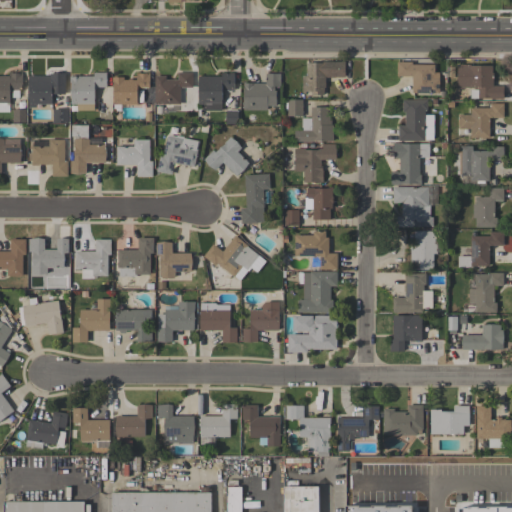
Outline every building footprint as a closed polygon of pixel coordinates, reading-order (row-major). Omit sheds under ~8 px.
[(345,77),(325,77),(325,87),(324,87),(324,95),(310,95),(310,91),(302,91),(302,75),(305,75),(305,62),(320,62),(320,61),(345,61),(345,77)] [(412,76),(396,76),(396,62),(412,62),(412,64),(434,65),(434,72),(438,72),(438,79),(439,79),(439,93),(412,93),(412,76)] [(457,65),(470,65),(493,65),(493,86),(503,86),(503,99),(490,99),(490,98),(470,98),(470,89),(478,90),(478,87),(470,87),(470,88),(457,88),(457,65)] [(0,103),(0,75),(8,76),(8,72),(22,72),(21,90),(9,90),(9,103),(0,103)] [(28,76),(50,76),(50,73),(55,73),(55,72),(60,72),(60,73),(65,73),(65,94),(52,94),(51,104),(35,104),(35,107),(28,107),(28,76)] [(93,76),(93,72),(106,72),(106,87),(94,87),(94,110),(77,110),(77,111),(70,111),(70,106),(77,106),(77,104),(71,104),(71,83),(69,83),(69,76),(93,76)] [(113,104),(113,82),(112,82),(112,77),(123,77),(123,80),(128,80),(128,79),(132,79),(132,80),(136,80),(136,72),(149,72),(149,87),(148,87),(148,88),(137,88),(137,104),(113,104)] [(166,76),(165,80),(177,80),(177,72),(192,73),(192,87),(180,87),(180,104),(154,104),(155,76),(166,76)] [(198,76),(221,76),(221,72),(233,72),(233,90),(221,90),(221,110),(205,110),(205,104),(198,104),(198,76)] [(243,110),(243,83),(265,83),(265,73),(280,73),(280,86),(274,86),(274,90),(276,90),(276,106),(266,106),(266,110),(243,110)] [(302,116),(287,116),(287,110),(282,110),(282,100),(286,100),(286,99),(302,99),(302,116)] [(398,126),(405,126),(405,112),(402,112),(402,99),(427,99),(427,109),(424,109),(424,112),(435,112),(435,121),(434,121),(434,139),(424,139),(424,140),(398,140),(398,126)] [(0,111),(7,112),(8,103),(0,102),(0,111)] [(470,138),(470,129),(458,129),(458,114),(470,114),(470,107),(489,107),(489,105),(490,105),(490,103),(503,103),(503,118),(489,118),(489,138),(470,138)] [(329,107),(329,120),(331,120),(331,125),(332,125),(333,141),(313,141),(313,142),(294,142),(294,130),(302,130),(301,118),(311,118),(310,107),(329,107)] [(26,122),(12,122),(12,109),(26,109),(26,122)] [(68,109),(68,123),(53,123),(52,109),(68,109)] [(237,110),(237,124),(225,124),(225,111),(237,110)] [(86,163),(86,173),(78,175),(70,174),(70,160),(73,160),(73,157),(74,157),(74,147),(73,147),(73,139),(74,139),(74,136),(71,136),(71,125),(87,125),(87,139),(89,139),(89,144),(105,144),(106,154),(105,163),(86,163)] [(159,156),(162,157),(167,136),(168,136),(168,135),(198,141),(197,149),(194,167),(174,162),(171,175),(156,171),(159,156)] [(222,162),(214,170),(203,159),(212,150),(215,152),(224,143),(223,143),(230,137),(236,141),(241,147),(237,152),(249,163),(243,170),(235,176),(222,162)] [(0,138),(4,139),(19,139),(20,144),(21,154),(19,163),(1,163),(1,173),(0,173),(0,138)] [(64,161),(68,161),(68,176),(52,176),(52,164),(39,164),(39,165),(31,165),(31,146),(33,146),(33,141),(48,141),(48,139),(64,139),(64,161)] [(149,161),(152,161),(152,177),(136,177),(136,165),(116,165),(116,146),(133,146),(133,140),(149,140),(149,161)] [(428,157),(419,157),(419,174),(421,174),(421,184),(417,184),(400,183),(400,185),(390,184),(391,171),(397,171),(397,172),(399,172),(399,158),(393,158),(393,143),(402,143),(429,143),(428,157)] [(303,182),(303,171),(294,171),(294,148),(305,148),(305,149),(318,149),(318,148),(322,148),(322,144),(335,144),(335,149),(336,149),(336,160),(320,160),(320,165),(322,165),(322,182),(303,182)] [(472,146),(472,151),(490,150),(490,146),(503,146),(503,160),(489,160),(489,180),(484,181),(484,183),(476,183),(476,181),(470,181),(470,175),(459,175),(459,174),(456,174),(456,166),(452,166),(452,150),(460,150),(460,146),(472,146)] [(256,223),(241,224),(240,208),(246,208),(244,175),(268,174),(269,189),(262,190),(264,207),(263,207),(264,221),(256,223)] [(312,220),(312,209),(304,209),(304,198),(307,198),(307,196),(305,195),(305,193),(306,192),(306,188),(314,188),(326,188),(326,187),(332,187),(332,191),(331,191),(332,196),(333,197),(333,202),(332,203),(332,209),(329,209),(329,220),(312,220)] [(428,187),(427,205),(429,205),(429,217),(433,217),(432,227),(395,226),(395,216),(401,216),(401,203),(392,203),(392,187),(428,187)] [(475,218),(472,218),(472,204),(475,204),(475,197),(488,197),(488,188),(503,188),(503,201),(494,201),(494,218),(500,218),(500,227),(475,227),(475,218)] [(298,225),(284,225),(284,210),(298,210),(298,225)] [(391,245),(391,243),(389,243),(389,234),(391,234),(391,229),(404,229),(405,238),(404,245),(391,245)] [(294,235),(312,235),(312,231),(325,231),(325,237),(328,237),(328,253),(337,253),(337,269),(320,270),(319,256),(294,256),(294,235)] [(410,270),(409,246),(413,246),(413,232),(436,231),(437,253),(432,254),(433,269),(410,270)] [(467,267),(457,267),(457,256),(470,256),(470,236),(489,236),(489,232),(503,232),(503,246),(489,246),(488,266),(470,266),(467,267)] [(248,246),(247,247),(258,255),(257,257),(263,263),(255,272),(249,267),(239,279),(234,276),(234,277),(217,263),(215,265),(203,256),(213,244),(222,251),(234,235),(248,246)] [(44,250),(57,250),(57,239),(62,238),(68,239),(68,253),(64,253),(65,259),(63,268),(47,268),(47,273),(39,275),(31,273),(31,265),(33,265),(32,259),(33,252),(28,252),(28,239),(38,237),(44,239),(44,250)] [(136,275),(136,276),(119,276),(119,268),(117,267),(117,250),(137,250),(137,238),(153,238),(153,253),(150,253),(150,275),(136,275)] [(0,251),(10,251),(10,239),(25,239),(25,255),(22,255),(22,276),(7,276),(7,269),(0,269),(0,251)] [(95,251),(95,239),(110,239),(110,255),(107,255),(107,276),(93,276),(93,278),(81,278),(81,269),(75,269),(74,251),(95,251)] [(192,262),(190,272),(174,271),(174,277),(167,278),(159,277),(159,269),(160,269),(160,259),(159,259),(159,255),(156,255),(156,242),(164,241),(171,242),(171,253),(190,253),(192,262)] [(297,312),(297,300),(301,300),(301,299),(306,299),(306,300),(310,300),(310,284),(298,284),(298,272),(310,273),(310,272),(337,272),(337,286),(330,286),(330,300),(332,300),(332,312),(297,312)] [(425,273),(425,285),(423,285),(423,291),(432,291),(432,308),(423,308),(423,313),(392,313),(392,297),(404,297),(404,273),(425,273)] [(468,312),(468,289),(475,289),(475,274),(488,274),(488,273),(503,273),(503,286),(494,286),(493,302),(496,302),(496,312),(468,312)] [(48,335),(47,323),(25,326),(25,325),(21,325),(18,307),(22,307),(22,305),(29,304),(28,298),(35,297),(36,303),(58,300),(58,304),(60,304),(61,307),(59,308),(63,333),(48,335)] [(109,331),(87,330),(87,342),(72,342),(72,327),(79,328),(79,310),(96,310),(96,299),(109,299),(109,331)] [(172,330),(172,341),(165,342),(157,341),(157,314),(164,314),(164,309),(178,309),(178,301),(194,301),(194,311),(193,311),(194,320),(193,330),(172,330)] [(257,330),(257,341),(250,342),(242,341),(242,329),(250,328),(249,310),(261,309),(261,305),(265,302),(278,302),(279,320),(278,330),(257,330)] [(229,305),(229,327),(236,327),(236,342),(222,342),(222,330),(200,330),(200,303),(214,303),(217,304),(229,305)] [(119,330),(115,330),(115,309),(145,310),(145,312),(148,312),(148,317),(145,317),(145,327),(151,328),(151,342),(136,342),(136,330),(126,330),(126,332),(124,333),(120,333),(119,332),(119,330)] [(306,349),(306,352),(287,352),(287,334),(302,334),(302,331),(292,331),(292,315),(337,315),(337,329),(336,329),(336,349),(306,349)] [(421,341),(404,341),(404,351),(395,351),(395,315),(421,315),(421,341)] [(456,330),(455,330),(455,333),(448,333),(448,330),(446,330),(447,316),(456,316),(456,330)] [(0,321),(12,329),(0,347),(10,353),(6,361),(1,366),(0,365),(0,321)] [(491,324),(500,325),(500,330),(502,330),(503,337),(502,344),(502,349),(483,349),(483,350),(462,350),(462,335),(481,335),(481,325),(491,324)] [(0,393),(13,411),(0,420),(0,373),(1,373),(10,386),(0,393)] [(144,437),(115,437),(115,416),(137,416),(137,405),(144,404),(152,405),(152,418),(144,419),(144,437)] [(194,426),(193,436),(193,437),(193,443),(178,444),(177,442),(164,443),(164,417),(158,418),(158,419),(154,419),(154,414),(157,414),(157,405),(168,404),(172,405),(172,416),(193,416),(194,426)] [(200,421),(199,421),(199,419),(200,419),(200,416),(221,416),(221,404),(237,404),(237,419),(229,419),(229,437),(200,437),(200,421)] [(257,417),(280,417),(279,446),(266,446),(266,445),(259,445),(259,438),(250,438),(250,420),(248,420),(248,422),(243,422),(243,420),(242,420),(242,405),(257,405),(257,417)] [(330,451),(328,451),(328,456),(317,456),(317,451),(307,451),(307,437),(299,437),(299,419),(285,419),(285,405),(303,405),(303,418),(329,417),(330,451)] [(337,417),(363,418),(363,405),(378,405),(378,419),(368,419),(368,437),(353,437),(353,439),(349,439),(349,451),(336,451),(337,417)] [(383,435),(383,408),(394,408),(394,411),(407,411),(407,405),(422,405),(422,429),(421,429),(421,433),(417,433),(417,435),(383,435)] [(490,405),(490,420),(495,420),(495,417),(501,417),(501,419),(505,419),(505,420),(510,420),(510,427),(511,427),(511,430),(510,430),(510,439),(505,439),(505,448),(488,448),(488,438),(476,438),(476,405),(490,405)] [(441,409),(441,411),(453,411),(453,406),(469,406),(469,425),(463,425),(463,434),(430,434),(430,409),(441,409)] [(80,440),(80,423),(72,423),(72,408),(87,408),(87,420),(109,420),(109,440),(80,440)] [(50,423),(52,411),(67,413),(65,428),(58,427),(56,445),(43,443),(42,449),(25,447),(26,440),(29,420),(50,423)] [(309,458),(310,472),(297,473),(297,467),(285,468),(285,458),(309,458)] [(318,511),(284,511),(284,487),(285,487),(285,482),(287,482),(287,480),(297,480),(297,487),(318,486),(318,511)] [(224,511),(225,511),(225,487),(241,487),(241,511),(224,511)] [(112,511),(112,492),(210,492),(210,511),(112,511)] [(84,502),(84,511),(4,511),(4,502),(84,502)]
